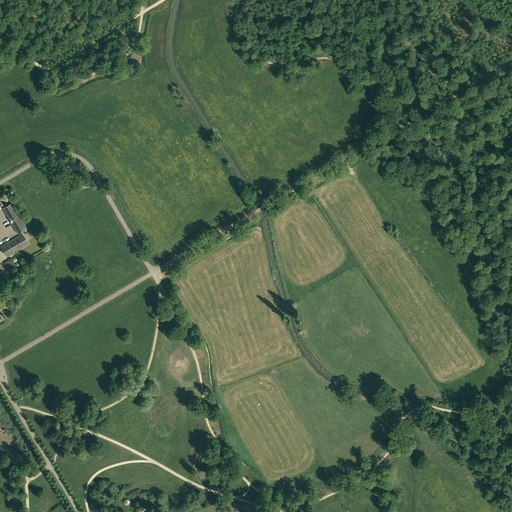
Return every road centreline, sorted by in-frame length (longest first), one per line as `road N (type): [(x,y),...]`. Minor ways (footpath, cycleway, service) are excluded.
road 1 (unclassified): [(154,272),(511,62)]
road 2 (track): [(285,511),(378,465),(415,409),(464,415),(511,403)]
road 3 (unclassified): [(0,183),(40,156),(82,154),(154,272)]
road 4 (unclassified): [(0,363),(154,272)]
road 5 (unclassified): [(78,511),(0,379)]
